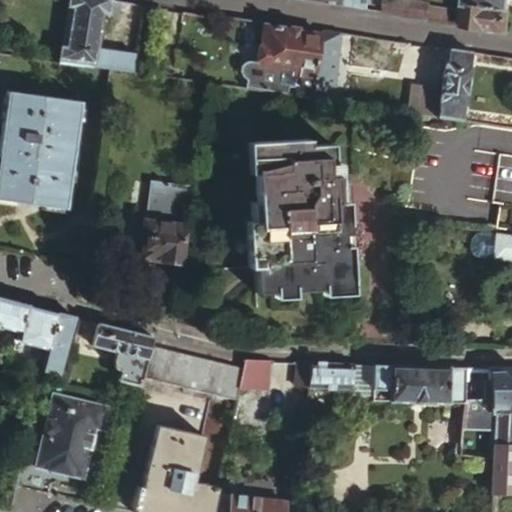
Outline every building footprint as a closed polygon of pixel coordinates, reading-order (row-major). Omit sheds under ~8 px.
[(68,0),(68,6),(74,7),(68,47),(60,46),(57,62),(123,71),(134,73),(136,56),(96,49),(103,11),(110,12),(112,1),(111,0),(68,0)] [(386,0),(385,12),(429,19),(431,5),(431,2),(421,0),(386,0)] [(464,0),(462,24),(508,32),(510,0),(464,0)] [(431,5),(429,19),(449,22),(451,8),(431,5)] [(316,77),(322,34),(265,25),(262,44),(260,44),(257,61),(259,61),(258,63),(268,65),(267,67),(277,69),(277,66),(293,69),(292,73),(316,77)] [(339,33),(322,30),(322,34),(316,77),(313,99),(332,101),(341,33),(339,33)] [(434,99),(432,115),(462,119),(472,52),(449,48),(447,65),(445,65),(439,100),(434,99)] [(449,48),(442,48),(440,64),(445,65),(447,65),(449,48)] [(270,86),(269,92),(288,95),(290,82),(278,81),(270,86)] [(411,86),(407,111),(432,115),(434,99),(436,90),(411,86)] [(8,89),(0,140),(0,197),(28,201),(66,207),(82,101),(8,89)] [(251,141),(254,173),(255,200),(249,201),(250,220),(256,220),(257,231),(245,232),(247,267),(253,267),(255,292),(352,286),(347,214),(341,214),(339,184),(338,171),(325,172),(324,162),(331,161),(329,142),(306,144),(307,138),(251,141)] [(247,173),(254,173),(251,141),(244,142),(247,173)] [(337,161),(331,161),(324,162),(325,172),(338,171),(337,161)] [(154,178),(148,219),(187,225),(193,184),(154,178)] [(352,183),(339,184),(341,214),(347,214),(354,214),(352,183)] [(148,219),(141,218),(140,226),(143,227),(139,256),(181,263),(187,225),(148,219)] [(244,220),(245,232),(257,231),(256,220),(250,220),(244,220)] [(511,259),(511,232),(488,229),(481,229),(477,232),(474,236),(472,241),(472,246),(474,251),(480,255),(492,257),(511,259)] [(87,285),(86,300),(113,303),(115,288),(87,285)] [(0,299),(0,328),(1,328),(19,333),(17,343),(49,350),(54,328),(58,313),(0,299)] [(45,366),(44,370),(63,375),(77,318),(68,316),(58,313),(54,328),(49,350),(45,366)] [(151,347),(153,337),(112,327),(99,324),(93,346),(117,352),(117,354),(115,362),(115,365),(117,368),(119,370),(120,371),(123,372),(120,381),(141,386),(143,378),(151,347)] [(243,368),(151,347),(143,378),(161,382),(236,400),(239,385),(243,368)] [(270,359),(245,358),(243,368),(239,385),(267,388),(270,359)] [(312,361),(297,360),(296,384),(311,385),(312,361)] [(334,362),(312,361),(311,385),(352,387),(353,363),(334,362)] [(352,387),(373,388),(374,364),(367,363),(353,363),(352,387)] [(454,402),(464,403),(467,366),(409,364),(374,364),(373,388),(373,399),(413,401),(413,402),(426,403),(426,401),(454,404),(454,402)] [(492,413),(496,413),(511,412),(511,366),(491,367),(492,413)] [(25,449),(15,487),(21,488),(49,494),(54,471),(85,479),(97,429),(103,431),(109,408),(53,394),(39,452),(25,449)] [(511,412),(496,413),(494,442),(511,443),(511,412)] [(211,511),(214,501),(216,492),(217,485),(193,479),(204,437),(157,424),(140,486),(137,485),(132,506),(135,508),(134,511),(211,511)] [(511,443),(494,442),(494,443),(493,460),(490,493),(511,493),(511,443)] [(227,503),(214,501),(211,511),(282,511),(285,500),(270,498),(273,482),(237,477),(234,493),(229,492),(227,503)] [(0,506),(10,510),(14,492),(3,490),(0,502),(0,506)]
